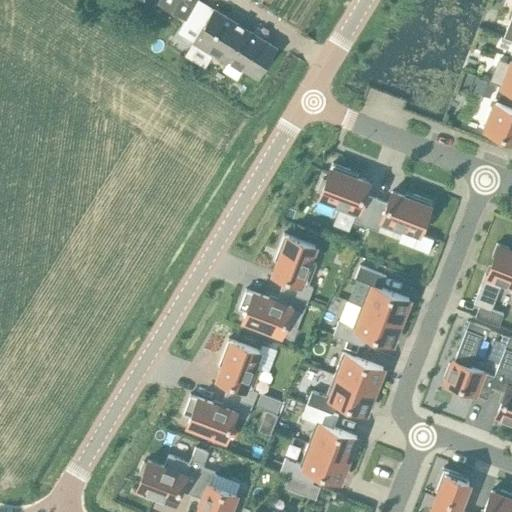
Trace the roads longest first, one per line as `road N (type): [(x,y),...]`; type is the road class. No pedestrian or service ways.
road 1 (unclassified): [(54,511),(304,100)]
road 2 (residential): [(424,432),(399,405),(486,173)]
road 3 (residential): [(486,173),(304,100)]
